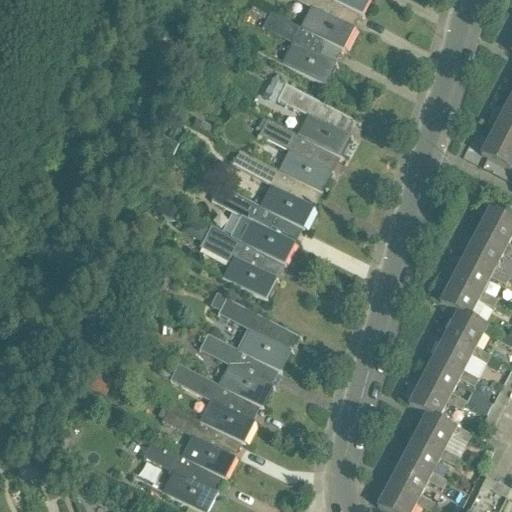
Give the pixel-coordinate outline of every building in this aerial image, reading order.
[(336,22),(344,8),(344,7),(330,0),(291,0),(314,12),(304,30),(303,31),(324,42),(324,43),(339,50),(350,30),(336,22)] [(330,0),(344,7),(344,8),(358,15),(365,0),(330,0)] [(324,43),(324,42),(303,31),(304,30),(271,13),(262,29),(295,47),(285,68),(320,86),(331,65),(317,57),(324,43)] [(310,120),(299,139),(321,151),(321,152),(335,159),(346,138),(332,130),(340,115),(286,86),(285,87),(274,81),(267,93),(273,96),(271,99),(277,102),(310,120)] [(511,114),(505,111),(493,134),(511,143),(511,114)] [(321,152),(321,151),(299,139),(267,121),(259,138),(291,156),(280,175),(280,176),(287,179),(303,187),(302,188),(317,195),(327,174),(314,166),(321,152)] [(511,143),(493,134),(481,157),(510,172),(511,169),(511,143)] [(303,187),(287,179),(280,176),(280,175),(248,157),(248,158),(239,154),(231,169),(272,192),(262,210),(261,211),(284,223),(283,223),(298,231),(309,209),(295,202),(302,188),(303,187)] [(283,223),(284,223),(261,211),(262,210),(229,193),(220,210),(238,219),(228,238),(243,246),(242,246),(266,258),(266,259),(279,266),(285,254),(292,242),(299,231),(298,231),(283,223)] [(511,223),(488,212),(476,235),(506,251),(507,249),(511,239),(511,223)] [(266,259),(266,258),(242,246),(243,246),(228,238),(211,229),(208,233),(206,232),(208,229),(188,219),(180,235),(201,245),(203,241),(204,242),(202,245),(199,251),(231,269),(224,282),(260,302),(272,280),(258,273),(266,259)] [(506,251),(476,235),(463,258),(493,275),(495,272),(503,257),(511,262),(511,251),(507,249),(506,251)] [(493,275),(463,258),(450,282),(481,298),(483,295),(491,280),(505,288),(510,280),(495,272),(493,275)] [(445,309),(456,315),(468,321),(469,319),(478,303),(493,311),(497,303),(483,295),(481,298),(450,282),(438,305),(445,309)] [(250,336),(241,354),(240,354),(263,366),(262,367),(277,374),(288,353),(274,345),(281,331),(216,297),(209,309),(219,314),(217,318),(250,336)] [(468,321),(456,315),(444,338),(473,354),(475,351),(483,336),(498,344),(509,350),(511,351),(511,340),(485,326),(484,327),(469,319),(468,321)] [(262,367),(263,366),(240,354),(241,354),(207,336),(197,355),(231,372),(222,389),(222,390),(244,401),(243,403),(257,410),(268,390),(254,382),(262,367)] [(473,354),(444,338),(431,361),(461,377),(463,373),(471,359),(486,366),(484,370),(495,376),(501,365),(475,351),(473,354)] [(461,377),(431,361),(419,384),(449,400),(451,397),(459,382),(474,390),(478,381),(463,373),(461,377)] [(243,403),(244,401),(222,390),(222,389),(188,371),(188,373),(178,367),(173,376),(164,371),(160,379),(179,389),(179,390),(212,408),(203,425),(203,426),(225,437),(224,438),(239,446),(250,425),(235,418),(243,403)] [(81,390),(105,401),(114,381),(91,370),(81,390)] [(407,407),(413,410),(425,417),(437,423),(438,421),(447,405),(462,413),(466,405),(451,397),(449,400),(419,384),(407,407)] [(224,438),(225,437),(203,426),(203,425),(170,407),(167,412),(163,409),(156,419),(162,422),(160,426),(194,444),(184,461),(184,462),(206,474),(205,475),(220,482),(231,461),(217,453),(224,438)] [(437,423),(425,417),(413,440),(443,456),(444,452),(452,438),(466,446),(470,437),(455,429),(454,430),(438,421),(437,423)] [(443,456),(413,440),(401,463),(431,479),(432,476),(440,461),(454,469),(459,460),(444,452),(443,456)] [(205,475),(206,474),(184,462),(184,461),(151,443),(141,461),(176,479),(165,499),(188,511),(204,511),(220,482),(205,475)] [(431,479),(401,463),(389,486),(418,502),(420,499),(428,484),(442,492),(447,484),(432,476),(431,479)] [(495,485),(491,493),(506,501),(510,493),(495,485)] [(418,502),(389,486),(376,509),(381,511),(412,511),(415,507),(424,511),(431,511),(434,507),(420,499),(418,502)]
